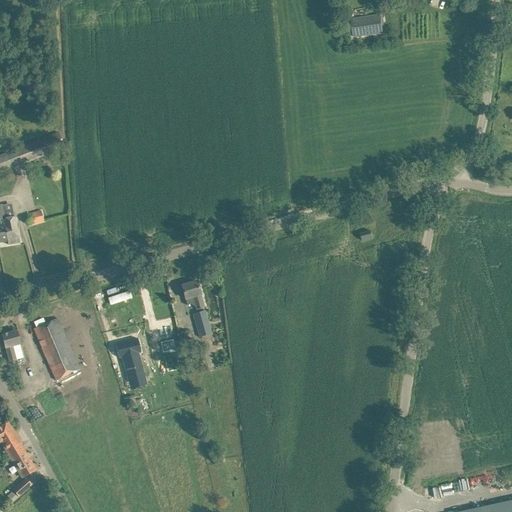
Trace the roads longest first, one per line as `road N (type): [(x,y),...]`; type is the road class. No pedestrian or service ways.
road 1 (unclassified): [(0,303),(454,177)]
road 2 (unclassified): [(390,511),(423,263),(454,177)]
road 3 (unclassified): [(454,177),(478,137),(495,0)]
road 4 (unclassified): [(70,511),(0,380)]
